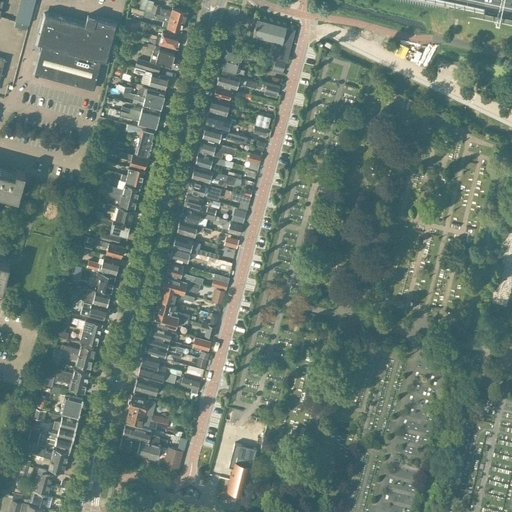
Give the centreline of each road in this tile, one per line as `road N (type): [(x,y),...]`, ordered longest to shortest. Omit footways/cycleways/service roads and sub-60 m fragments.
road 1 (tertiary): [(86,511),(97,442),(206,32)]
road 2 (residential): [(188,469),(304,33)]
road 3 (residential): [(511,117),(333,29),(304,33)]
road 4 (residential): [(9,105),(86,125),(75,165),(0,144)]
